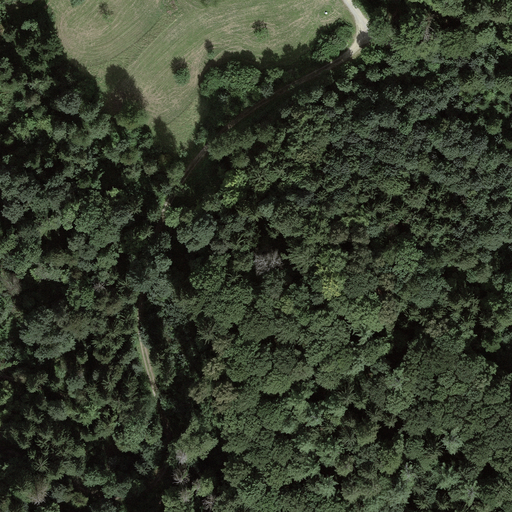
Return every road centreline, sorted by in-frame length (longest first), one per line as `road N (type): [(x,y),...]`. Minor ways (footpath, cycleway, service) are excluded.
road 1 (track): [(365,33),(344,56),(193,156),(171,199),(146,283),(153,369),(172,422),(162,473),(137,491),(99,492),(0,450)]
road 2 (track): [(347,0),(365,33),(395,45),(428,45),(456,22),(460,0)]
